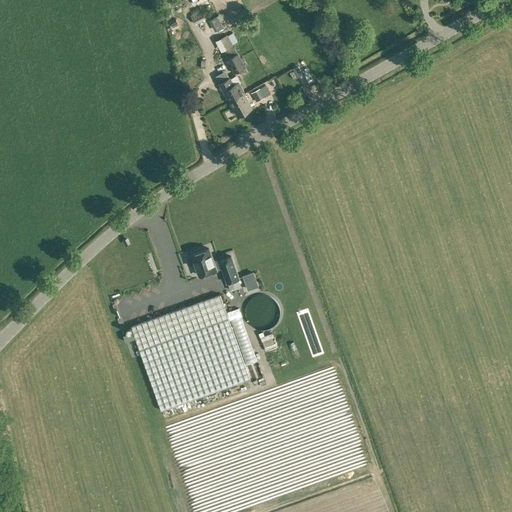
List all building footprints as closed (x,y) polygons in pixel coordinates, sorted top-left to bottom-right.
[(201,10),(191,15),(181,20),(182,23),(188,21),(189,23),(194,21),(195,24),(206,19),(201,10)] [(233,45),(227,35),(216,40),(222,51),(233,45)] [(239,53),(238,54),(234,46),(223,52),(226,59),(233,74),(246,67),(239,53)] [(302,71),(311,86),(315,83),(307,68),(302,71)] [(230,102),(245,94),(239,83),(235,85),(231,78),(219,84),(229,102),(230,102)] [(257,103),(265,98),(260,89),(252,94),(257,103)] [(245,94),(230,102),(238,117),(252,109),(244,94),(245,94)] [(210,244),(191,250),(199,275),(218,269),(217,265),(221,264),(226,282),(240,277),(232,252),(218,256),(219,260),(215,261),(210,244)] [(219,294),(130,325),(161,410),(249,378),(219,294)] [(260,339),(263,348),(275,345),(272,335),(260,339)]
